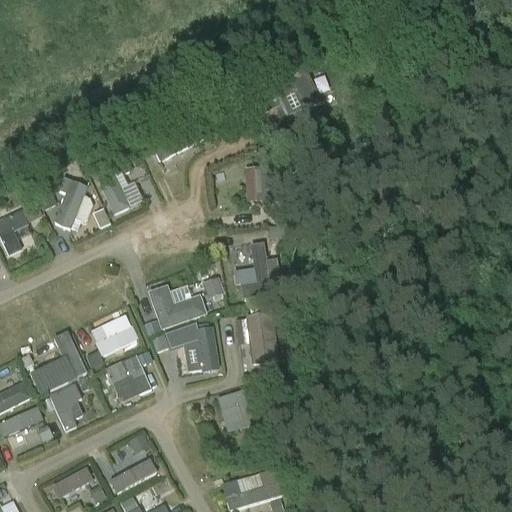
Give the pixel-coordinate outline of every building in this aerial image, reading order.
[(304,72),(257,93),(264,107),(296,93),(305,112),(320,106),(304,72)] [(203,143),(195,128),(151,150),(159,166),(203,143)] [(257,154),(262,205),(283,203),(279,152),(257,154)] [(130,212),(111,172),(94,179),(113,219),(130,212)] [(53,227),(70,235),(88,192),(63,182),(58,196),(65,199),(53,227)] [(97,231),(107,226),(101,212),(91,216),(97,231)] [(0,224),(0,243),(8,261),(22,255),(13,237),(28,230),(21,215),(0,224)] [(266,248),(250,250),(255,287),(240,289),(242,304),(273,300),(266,248)] [(201,284),(206,301),(223,297),(218,279),(201,284)] [(174,308),(167,291),(148,297),(161,335),(206,319),(199,299),(174,308)] [(278,366),(272,318),(245,322),(251,370),(278,366)] [(194,330),(163,341),(168,356),(195,347),(199,379),(218,376),(212,333),(195,336),(194,330)] [(101,361),(137,344),(131,331),(95,349),(101,361)] [(82,374),(64,338),(48,347),(58,367),(38,377),(31,362),(22,367),(36,395),(82,374)] [(152,393),(136,359),(104,374),(110,388),(130,379),(139,399),(152,393)] [(0,414),(27,401),(21,389),(0,399),(0,414)] [(83,421),(76,407),(81,404),(74,389),(49,401),(65,437),(77,431),(74,425),(83,421)] [(237,410),(244,432),(272,423),(261,389),(216,403),(219,415),(237,410)] [(0,437),(2,443),(42,426),(37,412),(0,427),(0,437)] [(134,458),(149,450),(140,436),(126,445),(134,458)] [(116,498),(156,476),(149,463),(109,485),(116,498)] [(58,504),(93,485),(86,473),(51,491),(58,504)] [(227,511),(242,511),(283,500),(275,473),(258,478),(262,491),(240,498),(236,485),(221,489),(227,511)]
